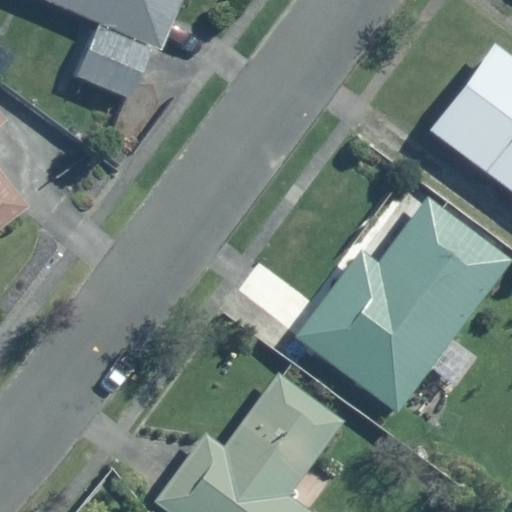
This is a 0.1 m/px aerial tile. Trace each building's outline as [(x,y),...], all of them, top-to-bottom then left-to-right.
[(180,0),(42,0),(94,21),(68,82),(134,110),(180,0)] [(431,129),(511,188),(511,58),(494,45),(431,129)] [(0,229),(29,206),(0,170),(0,118),(1,118),(0,117),(0,229)] [(508,260),(428,199),(379,264),(362,251),(298,336),(395,409),(508,260)] [(343,421),(280,375),(225,450),(205,435),(156,501),(172,511),(307,511),(287,497),(343,421)]
